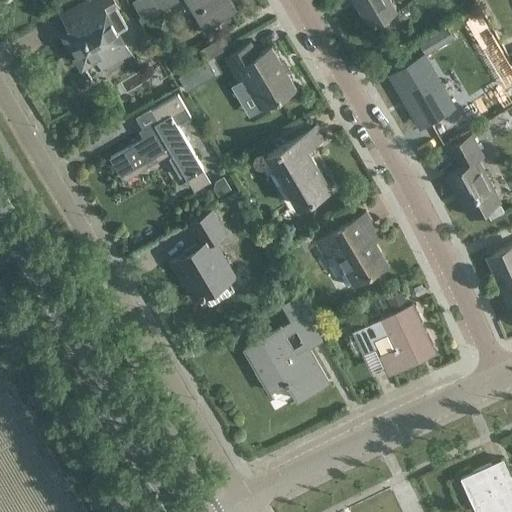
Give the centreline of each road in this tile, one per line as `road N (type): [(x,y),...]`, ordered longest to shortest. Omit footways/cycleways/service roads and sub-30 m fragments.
road 1 (residential): [(243,501),(0,92)]
road 2 (residential): [(501,377),(421,215),(295,0)]
road 3 (tertiary): [(177,511),(0,210)]
road 4 (residential): [(243,501),(501,377)]
